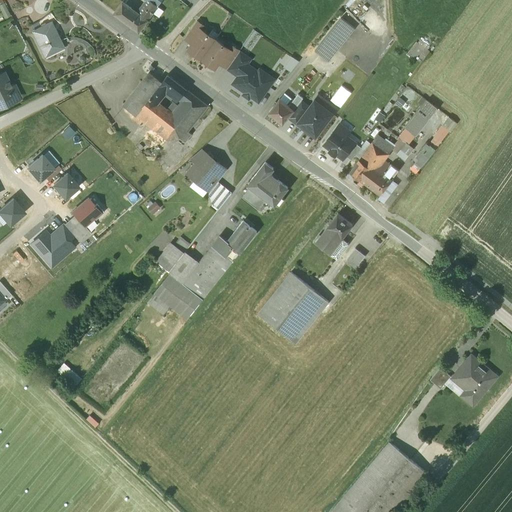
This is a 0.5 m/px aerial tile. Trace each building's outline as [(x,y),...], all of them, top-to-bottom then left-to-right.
[(147,0),(138,13),(129,24),(138,31),(158,6),(150,0),(147,0)] [(123,2),(123,1),(114,13),(129,24),(138,13),(123,2)] [(3,2),(0,3),(0,8),(3,18),(8,16),(3,2)] [(50,13),(46,17),(48,23),(51,21),(55,19),(50,13)] [(341,17),(322,41),(336,52),(355,28),(341,17)] [(63,47),(51,21),(48,23),(32,30),(45,56),(63,47)] [(205,27),(196,21),(189,31),(195,35),(197,36),(202,30),(205,27)] [(202,30),(197,36),(195,35),(192,38),(195,40),(188,49),(202,58),(215,39),(202,30)] [(228,48),(215,39),(202,58),(215,68),(222,58),(224,60),(226,57),(224,55),(229,49),(228,48)] [(336,52),(322,41),(314,51),(328,61),(336,52)] [(239,51),(230,45),(228,48),(229,49),(224,55),(226,57),(232,61),(239,51)] [(252,96),(258,101),(274,78),(260,68),(257,71),(248,64),(252,60),(241,52),(229,69),(238,76),(233,83),(245,91),(242,95),(249,100),(252,96)] [(289,55),(282,66),(289,71),(297,61),(289,55)] [(16,99),(3,72),(0,73),(0,106),(4,104),(7,105),(9,104),(10,102),(16,99)] [(124,105),(136,115),(142,107),(151,96),(162,81),(150,72),(124,105)] [(162,81),(151,96),(158,102),(170,88),(174,91),(180,83),(168,74),(162,81)] [(198,98),(180,83),(174,91),(185,99),(173,114),(181,120),(198,98)] [(158,102),(151,96),(142,107),(173,131),(181,120),(173,114),(158,102)] [(316,97),(297,120),(317,135),(335,112),(316,97)] [(198,98),(181,120),(187,125),(204,103),(198,98)] [(293,110),(280,99),(269,112),(282,123),(293,110)] [(438,108),(427,100),(418,112),(428,121),(438,108)] [(187,125),(185,128),(189,131),(208,106),(204,103),(187,125)] [(173,131),(142,107),(136,115),(133,119),(140,125),(143,121),(166,139),(173,131)] [(428,121),(418,112),(405,128),(415,136),(416,136),(428,121)] [(457,123),(448,116),(441,125),(442,125),(449,131),(450,131),(457,123)] [(185,128),(187,125),(181,120),(173,131),(186,141),(193,134),(189,131),(185,128)] [(442,125),(434,136),(435,137),(441,141),(449,131),(442,125)] [(415,136),(405,128),(398,137),(405,143),(406,143),(408,144),(415,136)] [(344,137),(335,130),(324,144),(331,149),(329,151),(335,155),(336,153),(343,158),(345,155),(355,142),(345,135),(344,137)] [(384,140),(377,135),(372,141),(388,153),(392,147),(393,147),(393,146),(384,140)] [(435,137),(428,145),(434,150),(439,143),(441,141),(435,137)] [(372,141),(359,159),(368,167),(380,177),(382,174),(383,174),(389,165),(383,160),(388,153),(372,141)] [(361,147),(355,142),(345,155),(351,160),(361,147)] [(405,143),(397,153),(405,159),(413,148),(408,144),(406,143),(405,143)] [(426,143),(421,148),(422,149),(418,153),(421,155),(417,159),(418,159),(422,163),(423,164),(434,150),(428,145),(426,143)] [(201,148),(190,158),(196,162),(198,159),(200,160),(205,154),(205,155),(207,153),(201,148)] [(205,155),(205,154),(200,160),(198,159),(196,162),(187,173),(208,190),(226,167),(218,161),(216,163),(205,155)] [(53,168),(42,155),(28,167),(39,180),(44,176),(53,168)] [(359,159),(350,172),(355,177),(352,181),(356,184),(359,180),(368,167),(359,159)] [(418,159),(413,164),(418,168),(422,163),(418,159)] [(273,168),(265,162),(248,184),(250,186),(267,199),(274,204),(288,187),(269,173),(273,168)] [(389,165),(383,174),(391,180),(399,169),(391,163),(389,165)] [(44,176),(48,181),(61,169),(57,165),(57,164),(53,168),(44,176)] [(380,177),(368,167),(359,180),(380,195),(391,180),(383,174),(382,174),(380,177)] [(53,184),(65,197),(78,186),(66,173),(53,184)] [(218,182),(209,194),(212,203),(219,208),(231,193),(218,182)] [(250,186),(242,197),(258,210),(267,199),(250,186)] [(88,198),(72,212),(80,220),(84,225),(94,217),(95,219),(103,212),(97,204),(95,206),(88,198)] [(13,199),(0,209),(0,212),(10,224),(24,212),(13,199)] [(154,201),(146,208),(151,214),(159,207),(154,201)] [(352,224),(337,213),(326,227),(332,231),(341,238),(342,237),(352,224)] [(91,233),(84,225),(80,220),(69,229),(75,236),(81,243),(91,233)] [(256,231),(243,220),(227,241),(220,235),(213,244),(226,255),(233,246),(240,252),(256,231)] [(69,241),(75,236),(69,229),(64,223),(54,232),(55,232),(62,240),(66,237),(69,241)] [(332,231),(326,227),(317,239),(324,244),(327,240),(327,238),(332,231)] [(31,243),(51,266),(74,246),(69,241),(66,237),(62,240),(55,232),(50,237),(45,231),(31,243)] [(190,244),(180,236),(174,244),(184,252),(190,244)] [(341,238),(332,250),(338,255),(348,242),(342,237),(341,238)] [(174,244),(163,258),(160,256),(156,261),(169,271),(184,252),(174,244)] [(226,255),(213,244),(198,263),(182,283),(203,299),(233,261),(226,255)] [(240,252),(233,246),(226,255),(233,261),(240,252)] [(365,255),(355,248),(346,260),(355,268),(365,255)] [(198,263),(184,252),(169,271),(169,272),(170,273),(182,283),(198,263)] [(329,301),(291,271),(258,313),(295,343),(329,301)] [(203,299),(182,283),(170,273),(154,292),(171,305),(188,319),(203,299)] [(5,300),(11,295),(0,281),(0,294),(4,299),(5,300)] [(163,315),(171,305),(154,292),(147,302),(163,315)] [(496,375),(475,358),(465,370),(461,367),(454,375),(468,387),(462,394),(472,403),(496,375)] [(83,379),(64,363),(56,372),(75,388),(83,379)] [(450,375),(440,366),(430,378),(440,387),(450,375)] [(389,440),(328,511),(393,511),(427,472),(389,440)]
